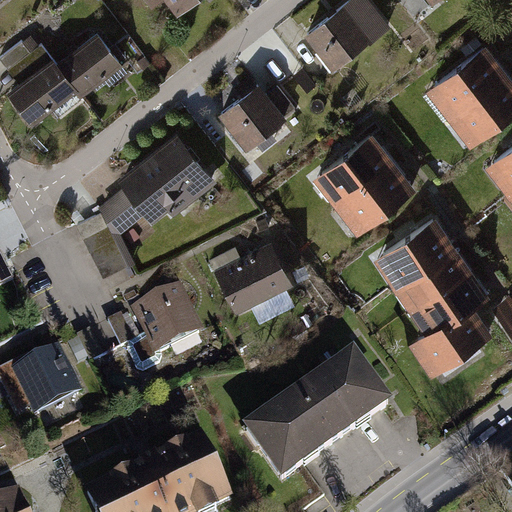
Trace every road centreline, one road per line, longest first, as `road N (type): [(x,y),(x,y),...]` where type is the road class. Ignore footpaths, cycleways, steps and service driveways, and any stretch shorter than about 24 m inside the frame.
road 1 (residential): [(289,0),(30,201)]
road 2 (secondary): [(511,428),(394,511)]
road 3 (residential): [(92,314),(30,201)]
